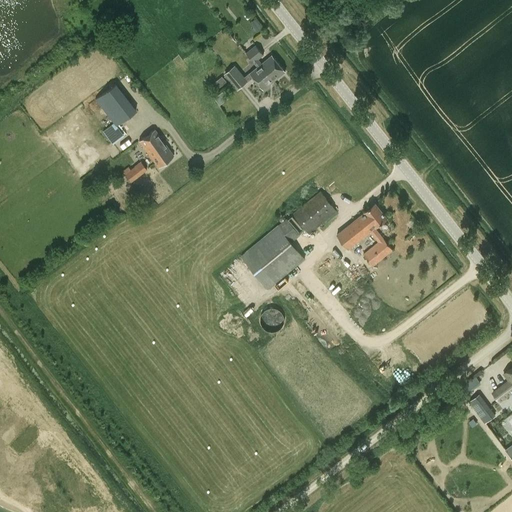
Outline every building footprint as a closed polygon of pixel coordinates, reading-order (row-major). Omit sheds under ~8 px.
[(250,22),(257,31),(264,26),(256,17),(250,22)] [(272,55),(262,63),(259,60),(264,56),(255,45),(246,53),(253,62),(257,67),(258,67),(259,66),(267,76),(268,74),(274,81),(285,72),(272,55)] [(257,67),(250,73),(244,77),(235,65),(224,75),(237,90),(253,77),(263,90),(274,81),(268,74),(267,76),(259,66),(258,67),(257,67)] [(213,83),(218,89),(227,83),(222,77),(213,83)] [(123,136),(116,126),(136,111),(115,83),(94,100),(113,123),(103,131),(112,144),(123,136)] [(218,103),(227,100),(224,92),(215,96),(218,103)] [(148,155),(164,143),(154,130),(138,141),(148,155)] [(173,156),(164,143),(148,155),(158,168),(173,156)] [(130,182),(147,170),(140,162),(124,174),(130,182)] [(322,223),(328,219),(337,212),(320,191),(292,214),(309,235),(322,223)] [(393,251),(375,228),(388,218),(376,203),(336,234),(348,250),(356,244),(364,254),(363,255),(373,267),(393,251)] [(305,259),(292,243),(300,235),(286,219),(240,256),(268,289),(305,259)] [(262,312),(261,316),(260,320),(261,324),(263,327),(266,330),(270,331),(274,331),(277,330),(281,328),(283,325),(284,321),(284,317),(283,313),(280,310),(277,308),(273,307),(269,308),(265,309),(262,312)] [(511,367),(504,375),(508,380),(492,393),(500,403),(511,393),(511,367)] [(481,369),(466,383),(471,388),(479,380),(476,377),(483,371),(481,369)] [(497,413),(488,401),(483,394),(473,402),(487,421),(497,413)]
